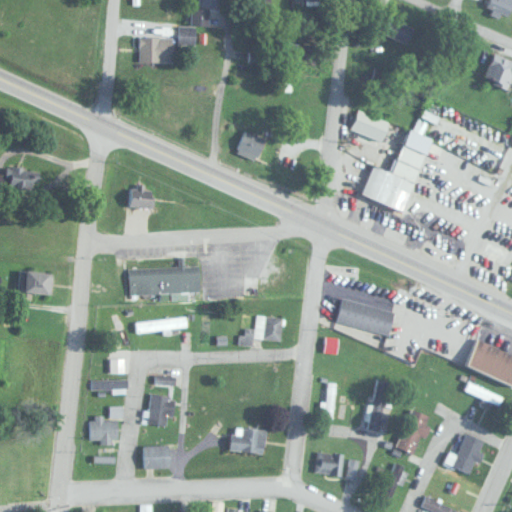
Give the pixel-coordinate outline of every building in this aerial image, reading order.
[(504,15),(510,0),(487,0),(484,7),(504,15)] [(191,24),(177,24),(177,42),(195,42),(195,23),(208,23),(208,5),(191,5),(191,24)] [(379,29),(409,43),(416,26),(386,13),(379,29)] [(138,60),(171,60),(171,35),(138,35),(138,60)] [(316,61),(316,42),(297,42),(297,61),(316,61)] [(483,75),(505,85),(511,70),(511,57),(495,50),(483,75)] [(348,134),(374,137),(378,110),(351,107),(348,134)] [(256,159),(266,139),(242,127),(232,147),(256,159)] [(431,136),(408,128),(394,170),(372,162),(362,192),(407,207),(431,136)] [(9,186),(39,186),(39,166),(9,166),(9,186)] [(155,187),(128,186),(127,207),(154,208),(155,187)] [(127,266),(128,293),(199,290),(198,264),(127,266)] [(51,269),(20,270),(21,291),(53,289),(51,269)] [(335,319),(390,333),(395,310),(341,296),(335,319)] [(252,338),(281,338),(281,315),(253,314),(252,338)] [(185,315),(133,319),(134,332),(167,329),(167,328),(186,327),(185,315)] [(465,325),(447,318),(437,342),(455,349),(465,325)] [(511,352),(474,336),(463,362),(511,383),(511,352)] [(123,388),(123,378),(89,378),(89,388),(123,388)] [(463,388),(497,405),(502,396),(467,379),(463,388)] [(333,416),(336,381),(325,380),(321,415),(333,416)] [(384,381),(371,380),(366,427),(379,429),(384,381)] [(147,422),(168,422),(168,397),(147,397),(147,422)] [(88,416),(88,438),(118,438),(118,418),(103,418),(103,416),(88,416)] [(412,453),(424,426),(416,422),(413,429),(402,424),(393,444),(412,453)] [(266,429),(233,424),(229,447),(263,453),(266,429)] [(485,441),(466,431),(455,453),(449,450),(445,459),(470,472),(485,441)] [(141,466),(170,466),(170,444),(141,444),(141,466)] [(342,452),(315,450),(314,471),(341,473),(342,452)] [(358,458),(347,458),(347,477),(358,477),(358,458)] [(405,466),(394,460),(374,502),(385,508),(405,466)] [(432,511),(456,511),(457,510),(425,494),(419,505),(432,511)]
